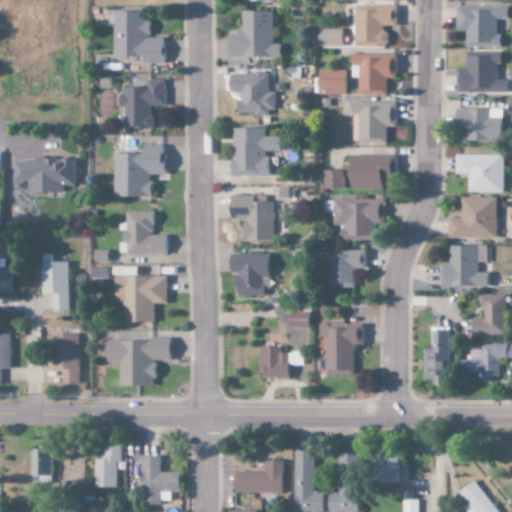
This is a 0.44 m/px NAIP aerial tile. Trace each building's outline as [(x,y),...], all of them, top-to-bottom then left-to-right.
[(394,6),(368,6),(353,6),(353,47),(385,47),(385,26),(395,26),(394,6)] [(464,30),(464,48),(497,48),(497,20),(506,20),(506,6),(454,7),(454,31),(464,30)] [(272,12),(241,11),(241,33),(227,32),(227,57),(279,58),(279,45),(272,45),(272,12)] [(112,57),(136,57),(136,63),(162,63),(162,38),(148,38),(148,12),(112,12),(112,57)] [(318,47),(341,47),(342,30),(318,29),(318,47)] [(456,93),(506,93),(506,80),(495,80),(495,64),(498,64),(498,53),(464,53),(464,70),(456,70),(456,93)] [(394,55),(374,55),(374,59),(362,58),(362,55),(350,54),(350,65),(358,66),(357,95),(385,96),(385,78),(394,79),(394,55)] [(317,95),(344,95),(344,71),(317,71),(317,95)] [(268,74),(228,74),(228,93),(237,93),(237,115),(272,115),(272,93),(267,93),(268,74)] [(150,129),(150,106),(163,106),(163,81),(145,80),(145,88),(118,88),(118,107),(123,108),(122,129),(150,129)] [(394,103),(351,103),(351,144),(385,144),(385,127),(394,127),(394,103)] [(465,141),(500,142),(501,119),(488,118),(488,110),(454,109),(453,129),(466,129),(465,141)] [(266,177),(266,151),(278,151),(278,138),(264,138),(264,129),(230,129),(230,177),(266,177)] [(149,197),(149,176),(164,175),(164,154),(160,154),(160,146),(140,146),(140,154),(113,154),(113,198),(149,197)] [(395,156),(348,155),(348,190),(381,191),(381,178),(395,178),(395,156)] [(501,194),(502,156),(454,155),(454,175),(467,175),(466,193),(501,194)] [(73,160),(13,161),(14,191),(25,191),(25,193),(63,193),(63,185),(74,185),(73,160)] [(342,171),(323,171),(322,189),(341,189),(342,171)] [(241,241),(272,242),(272,201),(261,201),(261,202),(253,202),(253,196),(228,196),(228,219),(241,219),(241,241)] [(495,199),(460,198),(460,219),(447,219),(446,238),(494,239),(495,199)] [(383,199),(333,199),(333,226),(339,226),(339,242),(371,242),(371,224),(383,224),(383,199)] [(165,255),(165,236),(152,236),(152,212),(125,212),(125,228),(120,228),(120,255),(165,255)] [(438,287),(486,288),(486,273),(476,273),(477,247),(448,247),(447,263),(438,263),(438,287)] [(327,287),(352,288),(353,268),(364,268),(364,251),(328,251),(327,287)] [(233,296),(267,296),(266,255),(228,255),(228,275),(233,275),(233,296)] [(51,312),(69,311),(68,262),(41,263),(41,295),(51,295),(51,312)] [(165,304),(165,277),(114,276),(113,303),(122,304),(122,323),(153,324),(154,304),(165,304)] [(503,295),(479,295),(479,317),(470,318),(470,336),(504,335),(503,295)] [(307,328),(306,313),(287,313),(288,329),(307,328)] [(351,376),(351,352),(360,352),(360,325),(340,325),(340,328),(327,328),(327,325),(317,325),(317,338),(324,338),(323,375),(351,376)] [(421,350),(422,381),(430,381),(430,385),(444,385),(443,370),(448,369),(447,329),(429,330),(430,349),(421,350)] [(9,335),(0,335),(0,370),(8,370),(9,335)] [(77,335),(50,335),(49,370),(61,370),(60,385),(76,385),(77,335)] [(117,387),(153,387),(153,361),(168,362),(169,341),(103,340),(103,363),(118,363),(117,387)] [(498,379),(498,361),(511,361),(511,345),(480,344),(480,351),(469,351),(468,360),(462,360),(461,374),(480,374),(480,378),(498,379)] [(286,379),(286,354),(278,353),(278,348),(258,348),(258,378),(286,379)] [(95,489),(117,488),(116,463),(120,463),(120,446),(104,446),(104,460),(94,460),(95,489)] [(38,482),(51,483),(53,451),(31,449),(29,478),(38,478),(38,482)] [(293,452),(291,511),(320,511),(321,493),(312,492),(313,453),(293,452)] [(355,511),(356,452),(337,452),(337,493),(327,493),(326,511),(355,511)] [(370,483),(397,482),(397,453),(370,454),(370,483)] [(141,457),(142,504),(170,504),(169,493),(178,492),(177,473),(160,473),(159,456),(141,457)] [(232,493),(281,494),(282,461),(263,461),(263,473),(232,472),(232,493)] [(496,511),(471,481),(457,493),(466,505),(462,508),(464,511),(496,511)]
